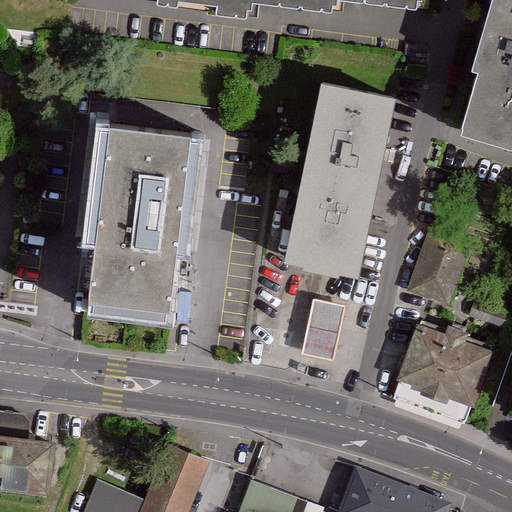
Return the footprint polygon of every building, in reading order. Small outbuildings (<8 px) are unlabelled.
[(155,0),(155,6),(181,9),(182,1),(210,4),(208,18),(249,23),(250,10),(332,19),(334,6),(419,15),(420,0),(155,0)] [(511,0),(494,0),(458,130),(511,144),(511,0)] [(396,98),(321,84),(286,265),(362,280),(396,98)] [(194,140),(105,128),(82,305),(171,316),(194,140)] [(433,226),(415,294),(457,305),(475,237),(433,226)] [(311,294),(298,349),(333,357),(346,302),(311,294)] [(397,405),(470,426),(491,355),(418,333),(397,405)] [(50,423),(0,416),(0,488),(53,494),(60,439),(48,437),(50,423)] [(192,511),(213,461),(174,445),(149,506),(101,485),(89,511),(192,511)] [(452,511),(455,504),(360,471),(345,511),(452,511)] [(238,511),(323,511),(327,499),(247,480),(238,511)]
